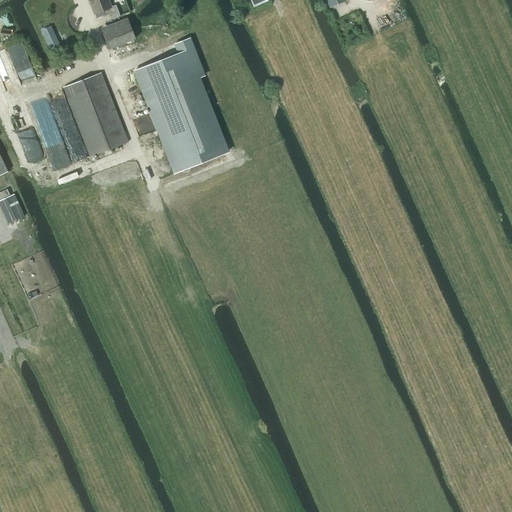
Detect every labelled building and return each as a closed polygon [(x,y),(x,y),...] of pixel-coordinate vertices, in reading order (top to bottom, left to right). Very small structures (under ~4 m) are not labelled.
[(110,7),(107,0),(88,0),(94,14),(102,11),(107,22),(120,17),(115,5),(110,7)] [(249,0),(254,8),(268,2),(266,0),(249,0)] [(109,50),(135,39),(127,19),(101,29),(109,50)] [(51,26),(41,30),(51,52),(61,47),(51,26)] [(135,71),(175,173),(227,153),(197,79),(202,77),(188,39),(175,44),(179,53),(135,71)] [(73,50),(65,53),(68,61),(76,58),(73,50)] [(90,157),(128,143),(101,73),(63,88),(90,157)] [(0,208),(7,225),(24,217),(14,195),(0,200),(0,208)]
